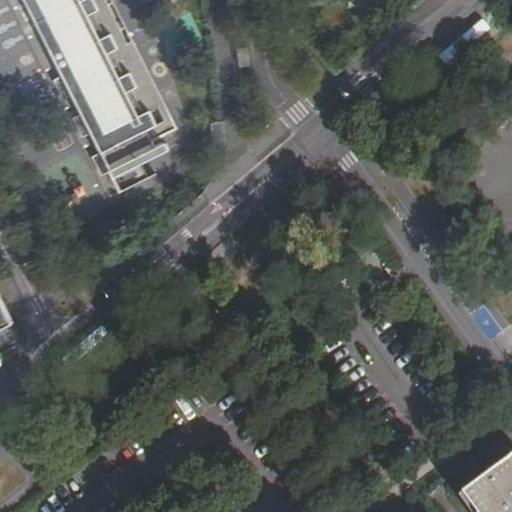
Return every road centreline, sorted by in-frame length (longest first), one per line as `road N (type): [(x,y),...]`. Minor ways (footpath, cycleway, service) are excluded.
road 1 (tertiary): [(63,354),(313,138)]
road 2 (residential): [(323,130),(511,389)]
road 3 (tertiary): [(323,130),(476,0)]
road 4 (residential): [(313,138),(270,83),(253,0)]
road 5 (residential): [(0,229),(63,354)]
